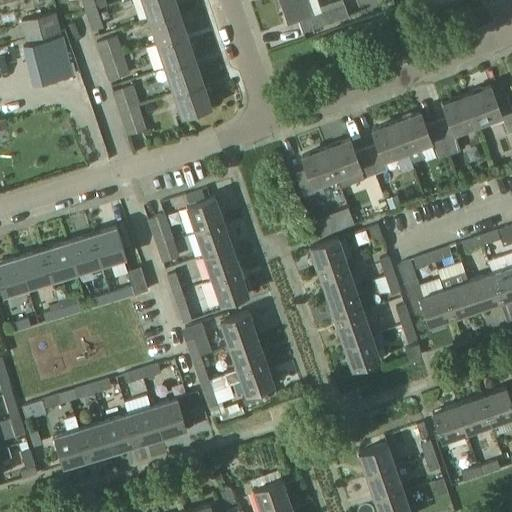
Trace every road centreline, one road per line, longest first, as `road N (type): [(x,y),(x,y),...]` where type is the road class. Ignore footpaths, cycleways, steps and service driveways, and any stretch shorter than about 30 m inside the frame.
road 1 (residential): [(0,211),(273,124)]
road 2 (residential): [(273,124),(511,35)]
road 3 (residential): [(273,124),(231,0)]
